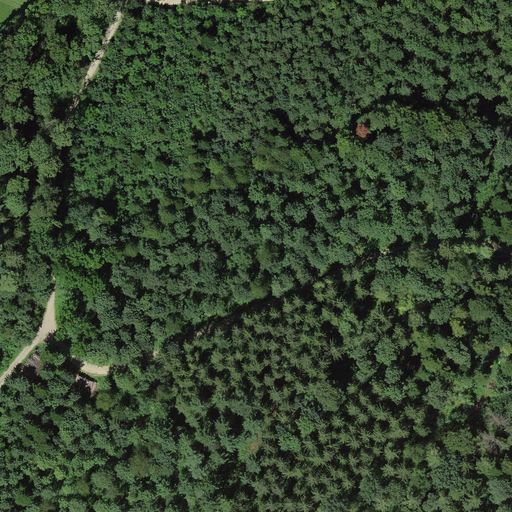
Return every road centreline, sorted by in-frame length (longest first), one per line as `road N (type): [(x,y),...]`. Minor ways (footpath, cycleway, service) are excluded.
road 1 (track): [(45,326),(73,361),(131,363),(331,260),(397,237),(447,231),(511,245)]
road 2 (track): [(120,0),(60,138),(45,326),(0,384)]
